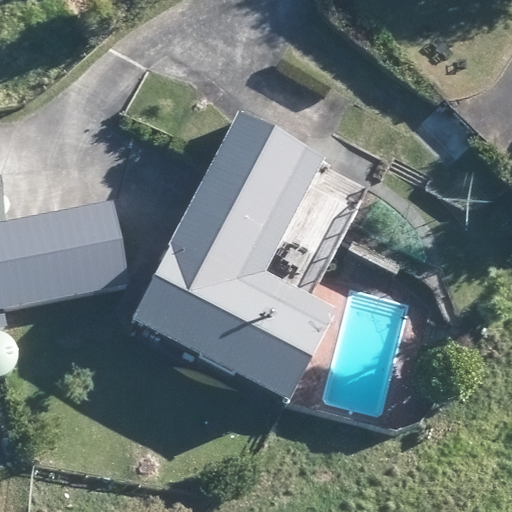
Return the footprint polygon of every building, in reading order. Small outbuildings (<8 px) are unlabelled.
[(501,110),(485,92),(463,111),(480,129),(501,110)] [(416,128),(449,159),(472,135),(434,100),(411,125),(416,128)] [(243,280),(278,217),(307,163),(225,117),(107,329),(258,413),(268,396),(312,318),(243,280)] [(0,312),(121,289),(104,205),(0,224),(0,312)] [(310,511),(351,511),(379,469),(349,449),(309,511),(310,511)]
